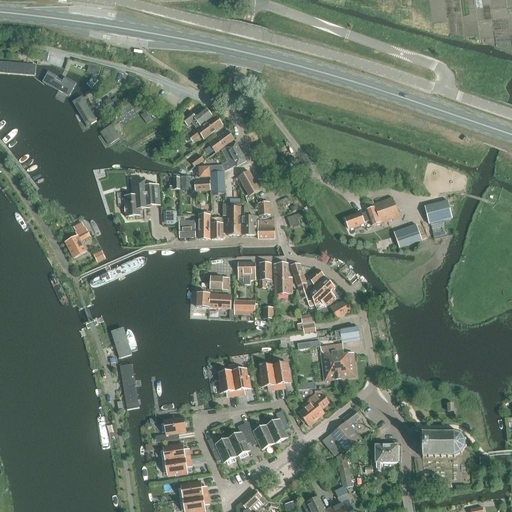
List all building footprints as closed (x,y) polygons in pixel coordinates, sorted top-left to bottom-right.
[(0,72),(34,75),(35,65),(0,62),(0,72)] [(43,82),(69,97),(76,84),(65,78),(62,83),(56,80),(57,76),(49,72),(43,82)] [(72,102),(87,127),(96,121),(82,97),(72,102)] [(116,100),(107,105),(109,109),(119,104),(116,100)] [(192,113),(183,120),(188,126),(192,123),(197,130),(201,127),(213,118),(206,109),(195,117),(192,113)] [(193,143),(201,136),(204,140),(223,126),(216,117),(198,131),(197,130),(188,137),(184,139),(185,140),(179,143),(182,147),(187,144),(191,141),(193,143)] [(109,145),(120,138),(111,126),(101,133),(109,145)] [(210,145),(216,154),(234,141),(228,132),(210,145)] [(231,169),(236,166),(236,168),(246,162),(236,143),(221,151),(231,169)] [(191,163),(195,168),(204,161),(200,156),(191,163)] [(210,168),(199,169),(200,180),(210,179),(211,179),(210,174),(210,168)] [(249,172),(238,178),(239,180),(237,181),(239,185),(241,184),(249,198),(260,192),(249,172)] [(126,207),(126,218),(140,217),(139,210),(144,210),(144,208),(160,206),(158,186),(145,188),(145,181),(141,182),(141,179),(131,180),(132,192),(118,193),(120,207),(126,207)] [(211,193),(223,193),(226,193),(225,180),(210,180),(211,193)] [(210,182),(195,183),(196,192),(211,191),(210,182)] [(361,213),(345,219),(349,230),(365,224),(365,223),(370,221),(372,227),(381,224),(399,217),(392,199),(374,205),(373,202),(364,205),(367,212),(361,214),(361,213)] [(424,207),(429,225),(452,219),(447,201),(424,207)] [(269,204),(258,204),(259,217),(260,220),(267,219),(267,216),(270,216),(269,204)] [(223,217),(228,217),(228,236),(240,236),(240,208),(241,208),(241,205),(223,205),(223,217)] [(180,239),(195,238),(195,222),(185,222),(185,217),(176,218),(176,212),(174,210),(165,210),(163,213),(163,223),(166,225),(174,225),(176,222),(179,222),(180,239)] [(248,210),(242,210),(242,236),(256,236),(256,218),(248,218),(248,210)] [(197,241),(209,241),(209,213),(201,213),(201,216),(197,216),(197,241)] [(290,227),(300,224),(298,219),(307,216),(305,213),(287,218),(290,227)] [(212,219),(212,225),(211,225),(212,241),(223,240),(222,219),(212,219)] [(258,222),(258,238),(258,240),(275,239),(274,221),(258,222)] [(394,234),(399,249),(422,241),(416,226),(394,234)] [(444,227),(432,230),(435,240),(447,237),(444,227)] [(86,253),(81,242),(90,237),(85,228),(76,233),(78,237),(66,243),(74,259),(86,253)] [(145,254),(87,279),(93,291),(150,266),(145,254)] [(238,264),(238,282),(244,282),(244,286),(250,286),(250,281),(256,281),(255,264),(238,264)] [(271,264),(260,264),(260,287),(265,287),(265,281),(272,281),(271,264)] [(288,264),(274,265),(275,296),(277,296),(293,295),(292,279),(289,279),(288,264)] [(307,284),(306,282),(300,265),(291,266),(299,290),(303,289),(308,303),(313,301),(307,284)] [(324,278),(318,270),(308,278),(309,280),(306,282),(307,284),(312,290),(315,288),(314,287),(324,278)] [(222,278),(210,278),(210,291),(221,291),(227,291),(227,279),(222,279),(222,278)] [(336,299),(330,293),(335,289),(325,279),(310,293),(315,307),(318,305),(317,305),(320,303),(321,302),(326,308),(336,299)] [(210,309),(231,310),(232,297),(210,295),(210,296),(198,295),(197,308),(210,309)] [(234,312),(252,313),(255,313),(255,302),(235,301),(234,312)] [(337,304),(330,308),(337,321),(352,312),(345,301),(338,305),(337,304)] [(263,320),(274,320),(275,308),(263,308),(263,320)] [(327,308),(316,312),(318,316),(329,313),(327,308)] [(301,317),(304,335),(316,333),(313,315),(301,317)] [(358,327),(340,329),(340,334),(332,335),(333,341),(341,339),(342,344),(360,341),(358,327)] [(120,359),(132,356),(123,329),(112,332),(120,359)] [(310,343),(298,345),(298,351),(310,349),(320,347),(320,342),(310,343)] [(343,349),(321,352),(325,382),(356,378),(353,354),(344,355),(343,349)] [(288,372),(287,363),(273,365),(277,391),(283,390),(283,385),(291,383),(290,371),(288,372)] [(120,367),(127,411),(139,409),(132,365),(120,367)] [(277,391),(273,365),(260,367),(261,376),(260,376),(261,388),(270,387),(271,391),(277,391)] [(247,378),(246,370),(232,372),(236,397),(242,396),(242,390),(250,390),(249,378),(247,378)] [(236,397),(232,372),(219,374),(220,382),(219,383),(220,394),(230,393),(230,398),(236,397)] [(308,428),(325,415),(322,411),(330,404),(322,394),(321,395),(315,396),(315,395),(308,401),(311,404),(298,414),(308,428)] [(354,411),(343,420),(346,423),(349,427),(360,419),(354,411)] [(288,439),(283,428),(288,426),(282,412),(276,414),(279,421),(266,427),(275,445),(288,439)] [(111,448),(104,415),(96,416),(102,450),(111,448)] [(156,443),(175,441),(174,434),(186,433),(184,419),(164,422),(166,436),(155,437),(156,443)] [(250,439),(256,437),(262,450),(275,445),(266,427),(252,433),(247,423),(244,425),(250,439)] [(324,444),(334,457),(336,455),(343,450),(346,454),(361,442),(349,427),(346,423),(332,435),(325,441),(326,442),(324,444)] [(237,458),(239,457),(240,459),(248,456),(247,453),(249,452),(245,441),(250,439),(244,425),(238,427),(241,434),(228,440),(237,458)] [(423,433),(422,433),(422,441),(421,441),(421,442),(422,442),(423,448),(421,448),(421,450),(423,450),(423,457),(423,458),(425,458),(425,457),(429,457),(429,458),(430,458),(430,457),(435,457),(435,458),(436,458),(436,457),(442,457),(442,458),(443,458),(443,457),(448,457),(448,458),(449,458),(449,457),(455,457),(455,458),(456,458),(456,457),(461,455),(462,455),(463,455),(462,454),(465,449),(466,449),(466,448),(465,447),(465,442),(466,441),(465,440),(464,440),(460,436),(461,435),(460,436),(455,433),(455,431),(454,431),(454,433),(448,433),(448,432),(447,432),(447,433),(442,433),(442,432),(441,432),(441,433),(436,433),(436,432),(435,432),(435,433),(429,433),(429,432),(428,432),(428,433),(424,433),(424,432),(423,432),(423,433)] [(214,455),(219,453),(224,464),(227,462),(228,465),(236,462),(235,459),(237,458),(228,440),(216,445),(214,438),(208,441),(214,455)] [(163,449),(165,462),(190,459),(189,452),(185,453),(183,444),(171,446),(172,447),(163,449)] [(398,446),(375,446),(376,464),(376,469),(381,469),(381,465),(398,464),(398,446)] [(353,487),(346,454),(343,450),(336,455),(344,490),(353,487)] [(190,459),(165,462),(167,476),(176,475),(176,476),(188,474),(186,466),(191,465),(190,459)] [(189,485),(181,486),(183,500),(208,496),(207,490),(202,491),(201,482),(189,484),(189,485)] [(249,510),(250,511),(256,511),(263,506),(259,501),(261,498),(254,491),(240,505),(247,511),(249,510)] [(303,505),(305,511),(355,511),(347,495),(338,499),(340,504),(325,511),(319,498),(307,503),(303,505)] [(208,496),(183,500),(184,511),(205,511),(204,503),(209,502),(208,496)] [(296,500),(286,503),(288,511),(299,508),(296,500)]
